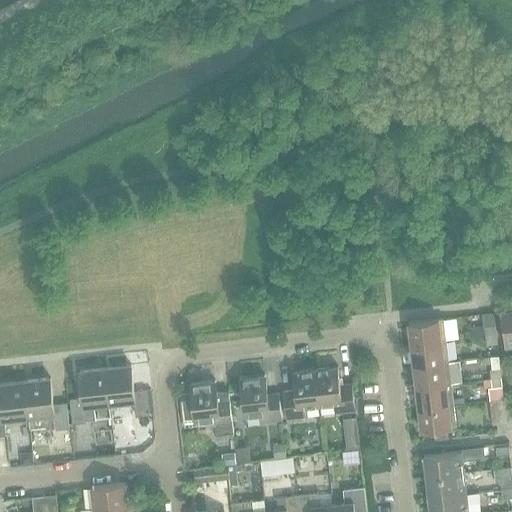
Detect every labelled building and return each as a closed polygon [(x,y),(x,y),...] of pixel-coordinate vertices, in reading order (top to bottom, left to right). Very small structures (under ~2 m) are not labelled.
[(511,348),(511,309),(502,311),(507,349),(511,348)] [(411,344),(447,340),(444,317),(409,321),(411,344)] [(473,337),(486,335),(497,334),(496,325),(471,328),(473,337)] [(497,334),(486,335),(487,344),(498,343),(497,334)] [(414,365),(449,361),(447,340),(411,344),(414,365)] [(490,357),(482,357),(483,365),(491,364),(490,357)] [(414,365),(416,387),(452,383),(449,361),(414,365)] [(131,364),(106,367),(110,402),(134,399),(136,416),(150,414),(147,389),(134,391),(131,364)] [(338,366),(316,369),(320,405),(334,403),(335,413),(356,411),(352,383),(341,384),(338,366)] [(94,404),(110,402),(106,367),(80,370),(83,397),(70,398),(73,423),(87,421),(87,419),(96,418),(94,404)] [(501,368),(490,369),(491,378),(502,377),(501,368)] [(306,406),(320,405),(316,369),(293,371),(295,390),(283,391),(287,419),(307,416),(306,406)] [(262,422),(283,420),(279,393),(267,394),(265,375),(241,377),(246,416),(261,414),(262,422)] [(502,377),(491,378),(492,387),(503,386),(502,377)] [(54,404),(51,378),(25,380),(29,415),(30,429),(46,427),(46,430),(69,427),(67,403),(54,404)] [(4,418),(29,415),(25,380),(0,383),(0,390),(2,410),(0,410),(0,435),(6,435),(4,418)] [(218,400),(216,380),(192,383),(193,393),(181,394),(185,427),(186,427),(197,425),(197,421),(211,420),(212,428),(216,428),(218,443),(235,441),(230,399),(218,400)] [(419,408),(454,404),(452,383),(416,387),(419,408)] [(493,424),(507,422),(504,398),(490,400),(493,424)] [(457,426),(454,404),(419,408),(422,431),(435,429),(448,428),(457,426)] [(436,437),(449,435),(448,428),(435,429),(436,437)] [(358,430),(345,432),(347,446),(360,444),(358,430)] [(285,443),(273,445),(275,459),(286,458),(285,443)] [(498,455),(510,454),(509,445),(497,446),(498,455)] [(427,477),(464,472),(463,461),(477,459),(476,446),(461,447),(462,450),(424,454),(427,477)] [(249,447),(235,448),(237,463),(241,462),(250,461),(249,447)] [(358,449),(343,451),(344,463),(360,461),(358,449)] [(32,452),(21,453),(22,465),(33,464),(32,452)] [(234,452),(221,454),(223,465),(227,464),(236,463),(234,452)] [(275,459),(261,461),(262,474),(293,471),(292,457),(286,458),(275,459)] [(308,457),(294,458),(296,471),(304,471),(309,465),(308,457)] [(236,463),(227,464),(229,479),(229,486),(239,485),(238,473),(242,473),(241,462),(237,463),(236,463)] [(229,479),(227,464),(223,465),(192,468),(194,483),(229,479)] [(245,486),(256,485),(256,465),(244,465),(245,486)] [(427,477),(429,498),(467,494),(464,472),(427,477)] [(511,479),(501,481),(502,490),(511,488),(511,479)] [(94,508),(129,504),(126,482),(92,486),(94,508)] [(334,511),(367,511),(365,486),(343,489),(345,502),(333,503),(334,511)] [(511,488),(502,490),(503,498),(511,496),(511,488)] [(334,511),(333,503),(321,505),(319,492),(298,494),(300,511),(334,511)] [(431,511),(468,511),(468,506),(480,504),(479,492),(467,494),(429,498),(431,511)] [(58,511),(57,494),(44,495),(46,511),(58,511)] [(300,511),(298,494),(277,497),(278,510),(266,511),(300,511)] [(46,511),(44,495),(32,497),(34,511),(46,511)] [(266,511),(258,511),(254,511),(253,499),(231,502),(232,511),(266,511)] [(79,501),(80,511),(89,511),(87,500),(79,501)]
